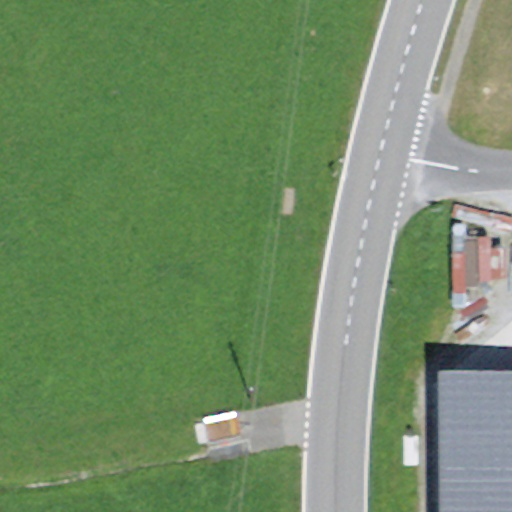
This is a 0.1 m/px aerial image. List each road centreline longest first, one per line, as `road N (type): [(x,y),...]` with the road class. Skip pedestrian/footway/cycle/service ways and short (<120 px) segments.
road 1 (secondary): [(380,152),(345,339),(336,511)]
road 2 (unknown): [(338,424),(243,422),(0,475)]
road 3 (secondary): [(423,0),(380,152)]
road 4 (residential): [(380,152),(511,173)]
